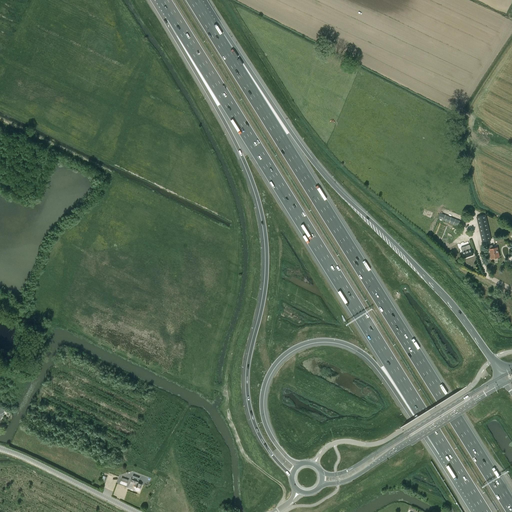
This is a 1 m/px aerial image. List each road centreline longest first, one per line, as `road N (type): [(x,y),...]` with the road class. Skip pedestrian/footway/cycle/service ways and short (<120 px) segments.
road 1 (motorway): [(511,508),(216,36)]
road 2 (motorway): [(172,15),(445,450)]
road 3 (motorway): [(172,15),(258,199),(267,257),(248,403),(261,440),(292,477)]
road 4 (motorway): [(492,359),(433,284),(343,197),(216,36)]
road 5 (motorway): [(300,464),(268,431),(262,394),(286,353),(323,340),(369,358),(445,450)]
road 6 (unclassified): [(492,359),(465,391),(385,441),(334,444),(313,464)]
road 7 (primary): [(321,484),(350,479),(506,383)]
road 8 (primary): [(501,376),(344,472),(321,473)]
road 9 (unclassified): [(0,446),(139,511)]
